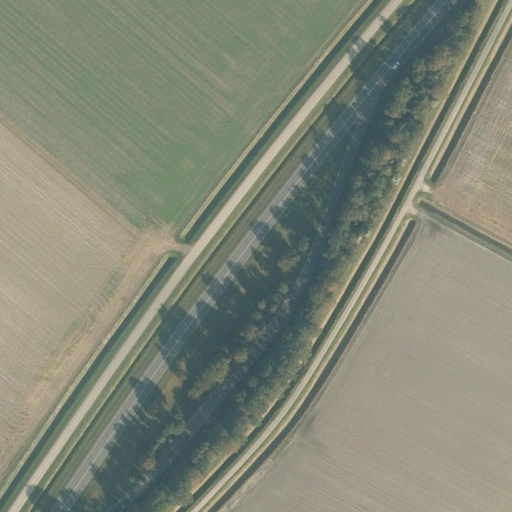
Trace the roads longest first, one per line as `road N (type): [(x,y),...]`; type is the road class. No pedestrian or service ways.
road 1 (unclassified): [(11,511),(197,246),(396,0)]
road 2 (unclassified): [(194,511),(298,393),(511,2)]
road 3 (trunk): [(60,511),(276,206),(370,91)]
